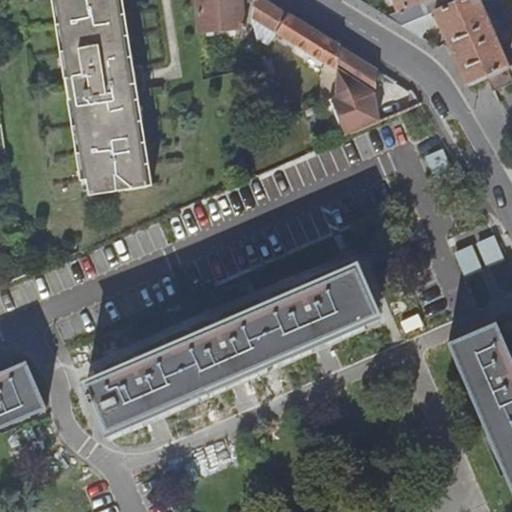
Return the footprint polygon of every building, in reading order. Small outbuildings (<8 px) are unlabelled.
[(138,67),(128,69),(117,0),(57,0),(70,78),(64,79),(67,100),(73,99),(89,196),(147,187),(131,91),(141,90),(138,67)] [(256,0),(198,0),(200,33),(245,31),(244,21),(253,20),(256,0)] [(263,0),(256,0),(253,20),(330,67),(338,72),(341,47),(263,0)] [(449,0),(429,0),(399,13),(387,19),(403,28),(431,16),(436,13),(453,6),(449,0)] [(393,0),(399,13),(429,0),(393,0)] [(511,0),(466,0),(453,6),(436,13),(450,44),(468,86),(508,69),(500,50),(506,48),(504,43),(498,46),(479,2),(491,1),(494,0),(511,0)] [(421,40),(434,21),(431,16),(403,28),(421,40)] [(377,69),(341,47),(338,72),(335,100),(350,136),(380,123),(372,103),(373,102),(377,69)] [(338,72),(330,67),(326,74),(323,106),(330,103),(335,100),(338,72)] [(511,86),(511,69),(490,79),(500,93),(511,86)] [(350,136),(335,100),(330,103),(345,138),(350,136)] [(0,166),(6,205),(15,203),(6,153),(0,154),(0,166)] [(95,403),(108,432),(269,363),(377,317),(357,271),(88,386),(92,395),(88,397),(91,405),(95,403)] [(511,352),(500,324),(453,344),(511,484),(511,352)] [(0,429),(46,410),(26,363),(0,375),(0,429)]
